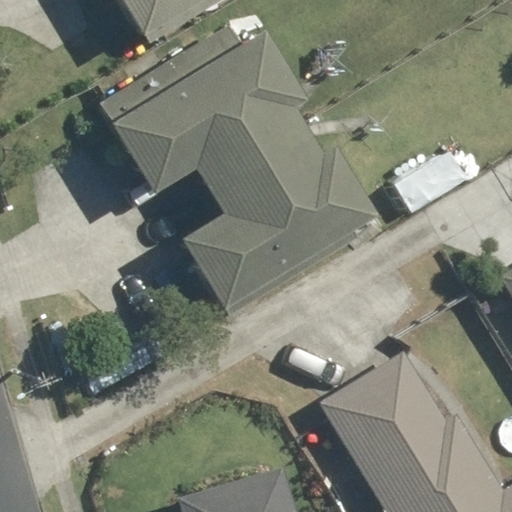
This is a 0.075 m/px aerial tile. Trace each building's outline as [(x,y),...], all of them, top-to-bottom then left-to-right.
[(109,0),(130,36),(193,0),(109,0)] [(226,29),(90,103),(139,192),(180,170),(202,211),(165,231),(202,300),(368,209),(331,141),(308,153),(281,103),(294,96),(256,26),(232,39),(226,29)] [(511,265),(493,277),(511,306),(511,265)] [(398,355),(315,406),(378,508),(371,511),(511,511),(511,483),(497,493),(448,413),(437,419),(398,355)] [(286,511),(277,474),(176,500),(179,511),(286,511)]
